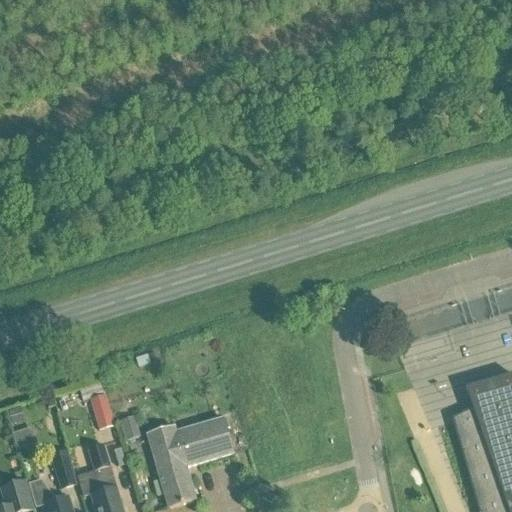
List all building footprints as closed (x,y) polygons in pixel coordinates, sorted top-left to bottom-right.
[(458,426),(454,427),(455,433),(457,441),(458,441),(475,508),(476,511),(511,511),(511,379),(475,390),(466,392),(466,393),(477,421),(468,423),(467,424),(466,424),(465,424),(463,425),(462,425),(461,425),(460,426),(458,426)] [(105,399),(91,403),(100,434),(115,430),(105,399)] [(21,411),(9,414),(13,428),(25,424),(21,411)] [(127,445),(140,441),(135,421),(121,425),(127,445)] [(170,511),(196,504),(189,480),(197,478),(200,472),(199,468),(234,457),(224,422),(176,436),(175,430),(148,438),(169,511),(170,511)] [(29,425),(14,431),(19,446),(35,440),(29,425)] [(95,511),(122,511),(116,491),(110,471),(104,449),(89,454),(95,476),(96,476),(102,496),(91,500),(95,511)] [(52,459),(55,470),(58,484),(61,494),(78,489),(68,455),(52,459)] [(33,511),(26,486),(1,493),(6,511),(33,511)] [(43,486),(30,490),(36,511),(37,511),(40,511),(72,511),(69,501),(57,505),(43,486)]
